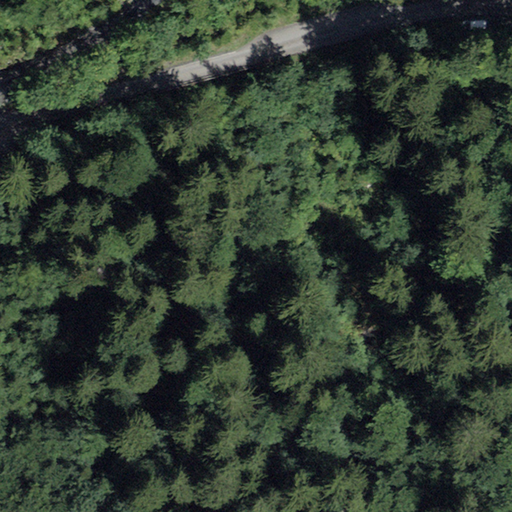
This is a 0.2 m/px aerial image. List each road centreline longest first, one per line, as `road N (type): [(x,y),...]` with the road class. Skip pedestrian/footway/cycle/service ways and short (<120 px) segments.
road 1 (unclassified): [(0,130),(364,22),(447,9),(511,15)]
road 2 (track): [(150,0),(98,40),(0,93)]
